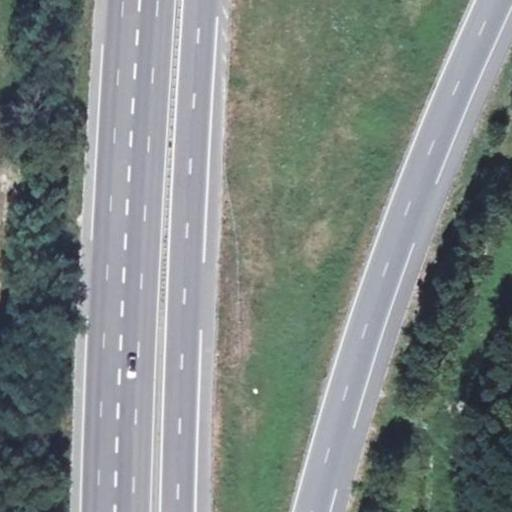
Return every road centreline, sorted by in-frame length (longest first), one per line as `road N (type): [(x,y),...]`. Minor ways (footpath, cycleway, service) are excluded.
road 1 (motorway): [(312,511),(408,209),(494,0)]
road 2 (motorway): [(138,0),(112,511)]
road 3 (motorway): [(179,511),(202,0)]
